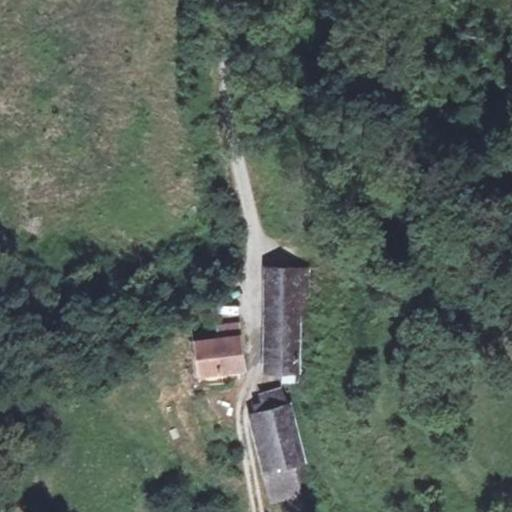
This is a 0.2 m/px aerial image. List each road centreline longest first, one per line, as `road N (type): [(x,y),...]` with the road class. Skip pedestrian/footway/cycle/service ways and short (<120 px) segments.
road 1 (track): [(0,267),(69,277),(210,273),(511,183)]
road 2 (unclassified): [(224,0),(254,263)]
road 3 (track): [(256,511),(242,449),(244,385),(256,339),(254,263)]
